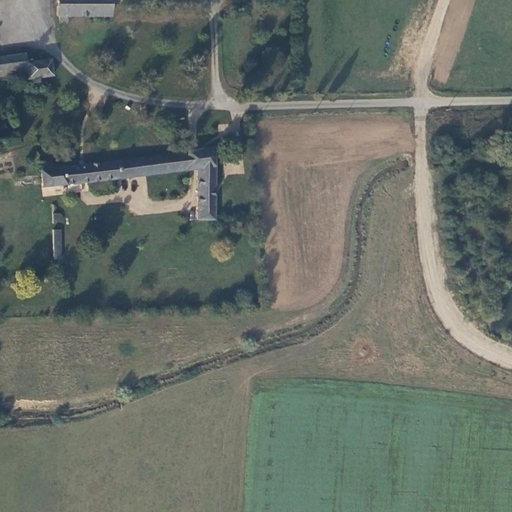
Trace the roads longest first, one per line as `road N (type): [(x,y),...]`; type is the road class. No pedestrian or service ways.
road 1 (track): [(420,103),(439,295),(467,335),(511,357)]
road 2 (unclassified): [(511,101),(230,107)]
